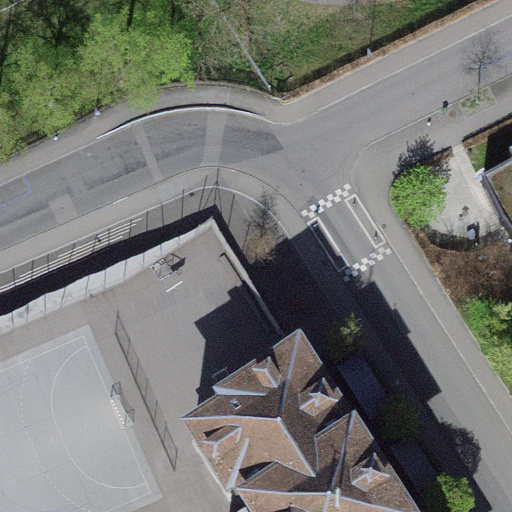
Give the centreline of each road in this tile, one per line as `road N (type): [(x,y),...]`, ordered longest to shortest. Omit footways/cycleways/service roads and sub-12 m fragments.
road 1 (residential): [(511,487),(337,213),(292,162)]
road 2 (residential): [(292,162),(237,139),(180,141),(0,216)]
road 3 (residential): [(511,45),(349,124),(292,162)]
